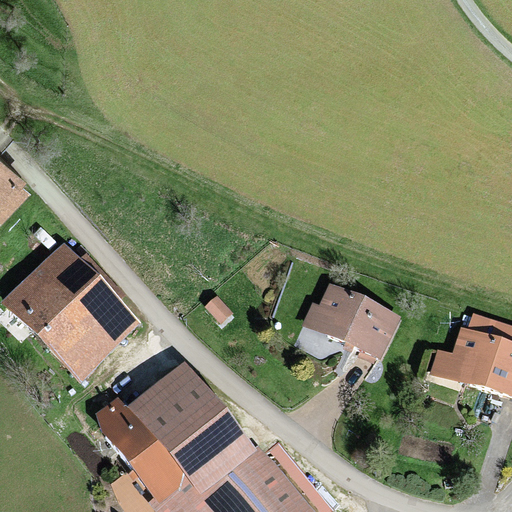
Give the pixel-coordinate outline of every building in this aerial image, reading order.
[(0,222),(30,192),(0,162),(0,222)] [(65,254),(3,308),(71,385),(133,331),(65,254)] [(310,306),(300,327),(380,365),(399,325),(327,290),(318,309),(310,306)] [(434,354),(427,375),(511,401),(511,353),(459,337),(452,359),(434,354)] [(116,405),(92,424),(161,511),(295,511),(182,367),(122,413),(116,405)]
